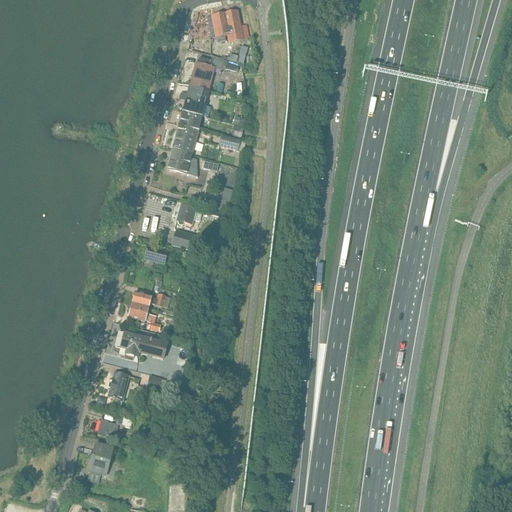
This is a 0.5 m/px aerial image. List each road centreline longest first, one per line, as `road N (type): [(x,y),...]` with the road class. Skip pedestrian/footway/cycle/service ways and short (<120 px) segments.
road 1 (unclassified): [(50,511),(181,17),(194,0)]
road 2 (motorway): [(403,0),(345,290),(314,511)]
road 3 (motorway): [(353,4),(332,141),(303,475),(314,511)]
road 4 (motorway): [(370,511),(421,199)]
road 5 (motorway): [(421,199),(460,121),(496,0)]
road 6 (motorway): [(421,199),(466,0)]
